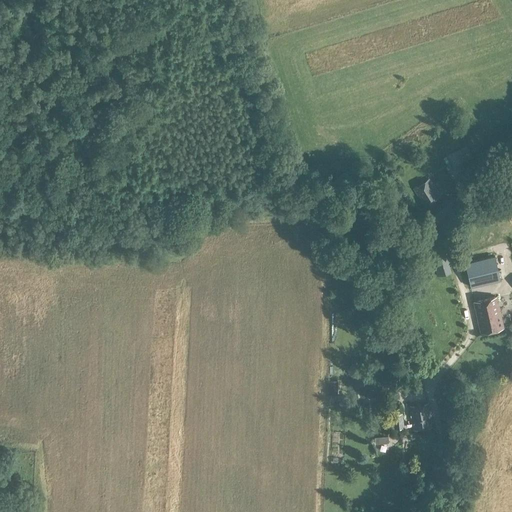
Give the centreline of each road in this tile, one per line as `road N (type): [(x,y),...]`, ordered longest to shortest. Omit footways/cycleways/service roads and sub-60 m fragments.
road 1 (track): [(426,224),(348,178),(209,197),(192,224),(164,244),(0,241)]
road 2 (unclassified): [(439,511),(439,421),(399,313),(398,270),(415,234),(511,165)]
road 3 (track): [(226,0),(279,184)]
